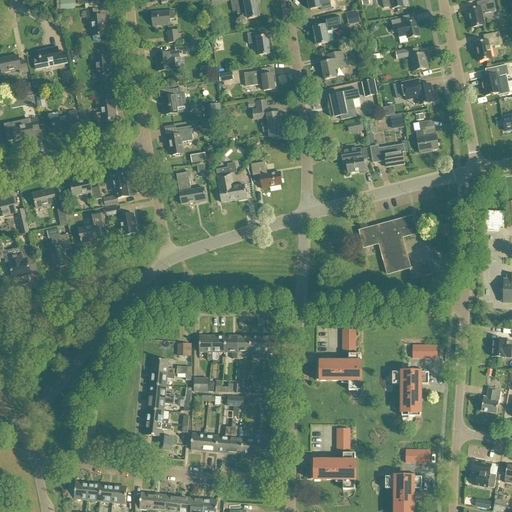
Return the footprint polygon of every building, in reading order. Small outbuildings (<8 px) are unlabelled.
[(73,0),(70,0),(56,1),(57,12),(75,10),(73,0)] [(237,16),(246,14),(248,20),(258,18),(255,1),(245,3),(244,0),(230,0),(232,12),(236,11),(237,16)] [(307,0),(310,11),(321,8),(319,2),(329,0),(307,0)] [(405,0),(381,0),(383,9),(391,8),(391,10),(396,9),(397,11),(405,10),(404,7),(407,7),(405,0)] [(491,11),(495,10),(494,0),(477,3),(478,9),(467,12),(471,29),(485,26),(482,13),(491,11)] [(97,11),(86,12),(82,12),(83,19),(87,18),(87,19),(90,19),(93,43),(100,43),(99,36),(106,36),(104,16),(98,17),(97,11)] [(170,26),(169,20),(174,20),(174,12),(151,14),(153,28),(170,26)] [(358,13),(347,16),(349,27),(360,24),(358,13)] [(324,26),(314,28),(317,45),(328,43),(334,42),(331,30),(341,28),(339,17),(333,18),(323,20),(324,26)] [(399,39),(407,37),(407,40),(419,38),(416,22),(409,23),(408,18),(391,22),(393,34),(398,33),(399,39)] [(168,44),(185,42),(184,34),(178,35),(178,31),(167,32),(168,44)] [(489,48),(502,46),(499,33),(484,37),(485,43),(474,45),(478,63),(492,60),(489,48)] [(259,56),(270,55),(268,37),(259,38),(258,34),(247,35),(249,45),(257,44),(259,56)] [(376,42),(370,44),(373,54),(379,52),(378,45),(376,45),(376,42)] [(175,52),(169,52),(169,54),(156,55),(157,73),(171,71),(175,71),(174,59),(180,59),(179,52),(186,51),(186,45),(175,46),(175,52)] [(40,60),(34,61),(36,71),(67,65),(65,55),(59,56),(58,49),(38,52),(40,60)] [(97,78),(111,77),(109,57),(102,58),(102,51),(91,53),(91,61),(95,60),(97,78)] [(407,51),(395,53),(396,61),(409,58),(407,53),(407,51)] [(416,51),(407,53),(409,58),(411,58),(414,72),(426,70),(423,54),(417,56),(416,51)] [(336,78),(334,71),(349,68),(345,52),(328,56),(329,62),(321,64),(325,80),(336,78)] [(20,74),(28,73),(25,62),(19,63),(18,56),(0,59),(0,67),(1,74),(19,70),(20,74)] [(485,78),(480,79),(484,98),(496,95),(497,97),(509,95),(505,78),(508,77),(506,67),(500,68),(487,71),(485,71),(484,71),(485,78)] [(262,72),(251,73),(244,74),(246,88),(262,86),(263,92),(275,91),(273,76),(262,77),(262,72)] [(220,83),(233,80),(232,74),(219,76),(220,83)] [(69,76),(62,77),(64,85),(71,84),(69,76)] [(374,81),(362,84),(366,99),(378,96),(374,81)] [(413,81),(401,84),(403,93),(404,92),(415,90),(415,89),(413,81)] [(403,93),(401,84),(393,86),(397,101),(406,99),(404,92),(403,93)] [(420,106),(433,103),(429,86),(415,89),(415,90),(404,92),(406,99),(418,96),(420,106)] [(184,94),(181,95),(180,89),(169,91),(169,97),(161,98),(164,117),(176,115),(175,108),(186,106),(184,94)] [(331,98),(329,99),(330,106),(332,106),(334,117),(340,116),(341,121),(356,118),(352,101),(359,99),(357,91),(342,94),(342,95),(331,98)] [(27,107),(35,105),(33,96),(25,98),(17,100),(19,108),(27,107)] [(100,105),(101,114),(97,114),(95,117),(95,121),(98,123),(102,122),(102,123),(116,121),(113,102),(107,103),(106,96),(95,98),(96,106),(100,105)] [(248,108),(256,107),(256,111),(252,111),(253,121),(267,120),(269,138),(280,137),(277,115),(269,115),(268,110),(267,110),(266,101),(255,103),(255,102),(248,103),(248,108)] [(384,107),(384,116),(395,114),(394,106),(384,107)] [(53,128),(47,129),(49,136),(55,135),(74,131),(72,124),(79,123),(76,112),(68,114),(69,117),(52,121),(53,128)] [(393,129),(405,127),(402,114),(391,116),(393,129)] [(511,117),(510,118),(510,117),(502,119),(504,133),(511,131),(511,117)] [(30,120),(4,126),(8,143),(15,141),(16,142),(24,140),(25,144),(35,142),(33,132),(39,131),(37,120),(30,121),(30,120)] [(362,122),(354,123),(355,132),(363,131),(362,122)] [(431,152),(438,150),(436,137),(435,137),(434,130),(425,132),(424,123),(418,124),(420,132),(416,133),(417,140),(419,154),(420,153),(421,155),(430,153),(431,152)] [(210,124),(207,131),(212,133),(215,127),(210,124)] [(184,155),(182,143),(193,142),(191,128),(178,130),(179,136),(167,138),(170,157),(184,155)] [(378,147),(370,148),(373,164),(381,163),(380,162),(385,161),(386,168),(404,165),(402,153),(405,153),(404,146),(386,149),(379,150),(378,147)] [(218,158),(222,162),(232,152),(228,148),(218,158)] [(368,160),(366,149),(341,153),(343,164),(346,163),(348,174),(365,171),(363,161),(368,160)] [(191,155),(192,163),(207,161),(206,153),(191,155)] [(269,188),(282,186),(279,173),(266,175),(264,164),(251,166),(254,184),(261,183),(262,190),(269,189),(269,188)] [(231,189),(228,175),(229,175),(228,168),(216,170),(219,191),(219,192),(216,192),(217,198),(220,197),(221,204),(247,199),(244,186),(231,189)] [(129,198),(127,191),(125,180),(126,180),(125,172),(111,175),(115,194),(116,197),(103,199),(103,200),(100,200),(102,207),(105,206),(105,208),(119,205),(118,200),(129,198)] [(205,201),(203,189),(191,192),(187,174),(176,176),(179,194),(181,206),(199,202),(199,204),(205,203),(205,201)] [(91,202),(101,200),(99,188),(91,189),(89,180),(81,181),(82,182),(70,184),(72,197),(90,194),(91,202)] [(36,209),(56,204),(56,203),(52,187),(44,189),(45,192),(32,195),(36,209)] [(0,217),(16,214),(12,197),(4,199),(5,201),(0,202),(0,217)] [(63,202),(56,203),(56,204),(60,226),(67,225),(63,202)] [(107,217),(121,214),(119,207),(105,210),(107,217)] [(22,236),(29,234),(24,210),(17,212),(22,236)] [(485,212),(484,231),(499,232),(499,227),(504,228),(505,213),(485,212)] [(99,228),(105,227),(103,215),(91,217),(92,226),(78,229),(81,245),(101,241),(99,228)] [(123,237),(136,234),(134,224),(135,224),(134,215),(120,218),(123,237)] [(385,225),(398,272),(410,269),(401,239),(416,235),(412,218),(385,225)] [(386,275),(398,272),(385,225),(359,232),(364,248),(378,244),(386,275)] [(58,229),(47,232),(49,239),(51,239),(54,250),(49,251),(53,270),(67,267),(63,251),(70,250),(67,239),(67,235),(60,237),(58,229)] [(19,249),(4,252),(3,250),(0,250),(0,259),(4,259),(6,265),(9,264),(12,280),(30,275),(28,266),(34,265),(31,252),(30,246),(19,249)] [(432,275),(429,264),(410,269),(413,280),(432,275)] [(511,276),(507,276),(507,280),(504,280),(503,298),(501,298),(501,302),(503,302),(503,304),(511,304),(511,276)] [(360,391),(360,355),(355,355),(355,331),(342,331),(342,355),(348,355),(348,363),(316,363),(316,382),(341,382),(341,384),(348,384),(348,391),(360,391)] [(207,362),(211,362),(212,359),(212,337),(198,337),(198,354),(207,354),(207,362)] [(211,362),(217,362),(217,354),(224,354),(224,337),(212,337),(212,359),(211,362)] [(232,354),(232,361),(237,361),(237,354),(237,337),(224,337),(224,354),(232,354)] [(250,354),(250,337),(237,337),(237,354),(237,361),(242,361),(242,354),(250,354)] [(262,359),(262,337),(250,337),(250,354),(258,354),(258,359),(262,359)] [(275,337),(262,337),(262,359),(268,359),(268,354),(275,354),(275,337)] [(509,359),(510,349),(510,342),(493,341),(492,358),(505,359),(509,359)] [(177,344),(177,356),(191,356),(191,344),(177,344)] [(436,360),(436,347),(412,346),(412,359),(436,360)] [(174,370),(167,370),(168,362),(152,360),(150,373),(173,375),(174,375),(174,374),(173,374),(174,370)] [(173,375),(150,373),(149,386),(166,387),(167,378),(174,379),(174,375),(173,375)] [(428,374),(410,373),(392,373),(392,385),(399,385),(399,393),(401,393),(401,417),(410,417),(420,418),(420,385),(428,386),(428,374)] [(209,378),(201,378),(195,378),(194,392),(208,392),(209,378)] [(265,395),(279,395),(279,389),(272,389),(272,380),(263,380),(263,391),(265,395)] [(253,389),(247,389),(246,394),(259,395),(260,383),(254,383),(253,389)] [(222,387),(221,393),(233,394),(233,385),(229,384),(228,388),(222,387)] [(246,394),(247,389),(243,388),(243,385),(237,385),(237,394),(246,394)] [(174,395),(165,394),(166,387),(149,386),(148,398),(173,401),(174,395)] [(500,391),(497,390),(489,389),(487,398),(484,398),(481,412),(496,415),(500,391)] [(208,402),(209,397),(203,396),(203,398),(197,398),(196,405),(202,405),(202,402),(208,402)] [(163,413),(164,405),(173,406),(173,401),(148,398),(147,411),(163,413)] [(244,398),(234,398),(234,403),(234,407),(243,407),(244,398)] [(163,413),(147,411),(145,424),(168,426),(168,421),(162,421),(163,413)] [(168,426),(145,424),(144,437),(158,438),(157,452),(171,454),(172,439),(161,438),(161,430),(170,431),(171,426),(168,426)] [(225,438),(217,437),(215,454),(228,455),(230,438),(231,428),(226,428),(225,438)] [(231,428),(230,438),(228,455),(241,456),(242,440),(235,439),(236,429),(231,428)] [(311,462),(310,480),(310,481),(335,481),(335,483),(343,483),(342,491),(355,491),(355,454),(349,454),(349,430),(336,430),(336,454),(343,454),(343,462),(311,462)] [(203,453),(204,436),(192,435),(190,451),(203,453)] [(204,436),(203,453),(215,454),(217,437),(204,436)] [(242,440),(241,456),(253,457),(255,441),(242,440)] [(268,442),(255,441),(253,457),(266,459),(268,442)] [(429,464),(430,451),(406,451),(405,464),(429,464)] [(496,476),(489,475),(491,465),(475,463),(473,475),(477,476),(475,487),(487,489),(487,488),(494,489),(496,476)] [(421,490),(421,480),(421,478),(385,478),(385,490),(392,490),(392,498),(395,498),(394,511),(412,511),(413,490),(421,490)] [(87,501),(88,485),(75,484),(74,500),(87,501)] [(88,485),(87,501),(99,503),(101,486),(88,485)] [(101,486),(99,503),(112,504),(114,487),(101,486)] [(126,489),(114,487),(112,504),(125,505),(126,489)] [(140,511),(147,511),(146,511),(151,511),(153,495),(140,494),(140,500),(134,499),(134,511),(140,511)] [(164,511),(166,497),(153,495),(151,511),(164,511)] [(166,497),(164,511),(177,511),(179,498),(166,497)] [(190,511),(191,499),(179,498),(177,511),(190,511)] [(202,511),(204,500),(191,499),(190,511),(202,511)] [(497,511),(504,511),(506,502),(495,499),(493,511),(497,511)] [(215,511),(217,502),(204,500),(202,511),(215,511)]
